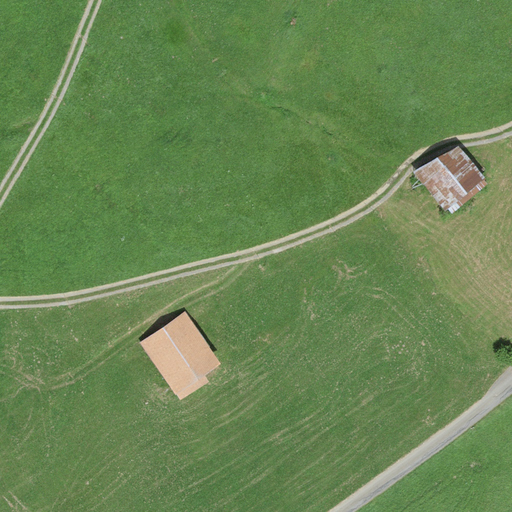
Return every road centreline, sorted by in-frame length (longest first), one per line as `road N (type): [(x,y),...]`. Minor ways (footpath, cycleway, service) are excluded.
road 1 (track): [(0,301),(73,298),(262,251),(356,215),(439,149),(511,131)]
road 2 (track): [(98,0),(44,127),(0,199)]
road 3 (unclassified): [(511,380),(337,511)]
